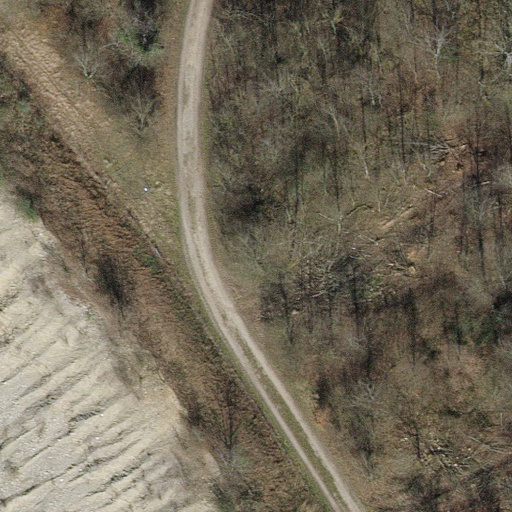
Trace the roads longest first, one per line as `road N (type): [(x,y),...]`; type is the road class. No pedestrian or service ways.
road 1 (track): [(194,252),(224,323),(347,511)]
road 2 (track): [(194,252),(196,0)]
